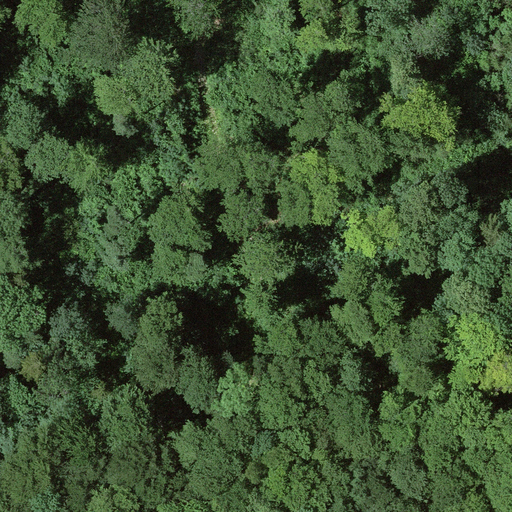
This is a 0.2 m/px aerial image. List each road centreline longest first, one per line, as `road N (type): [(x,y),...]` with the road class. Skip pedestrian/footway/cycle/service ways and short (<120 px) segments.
road 1 (track): [(177,511),(250,331),(244,272),(209,152),(201,0)]
road 2 (track): [(400,0),(444,69),(511,135)]
